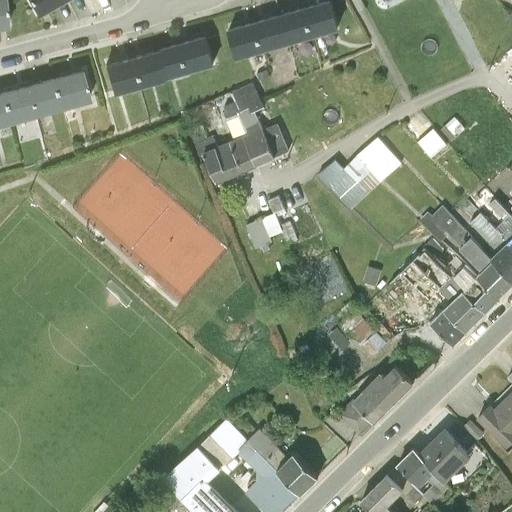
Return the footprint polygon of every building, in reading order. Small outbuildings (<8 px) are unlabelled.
[(5,0),(0,0),(0,26),(9,26),(5,0)] [(60,0),(33,0),(39,12),(60,0)] [(330,0),(324,0),(229,26),(237,56),(338,28),(330,0)] [(206,34),(105,63),(113,91),(214,62),(206,34)] [(81,67),(0,90),(0,122),(91,98),(81,67)] [(246,127),(259,121),(255,111),(265,107),(253,82),(231,91),(235,101),(226,104),(231,116),(230,117),(239,135),(248,132),(246,127)] [(464,128),(454,118),(440,129),(451,141),(464,128)] [(246,127),(248,132),(239,135),(217,145),(203,150),(204,153),(216,181),(275,156),(262,129),(259,121),(246,127)] [(262,129),(275,156),(290,149),(277,122),(262,129)] [(203,150),(217,145),(212,134),(207,137),(201,123),(189,128),(200,155),(204,153),(203,150)] [(447,145),(433,128),(416,142),(430,159),(447,145)] [(341,163),(323,178),(349,208),(402,163),(378,137),(345,168),(341,163)] [(459,251),(471,238),(443,208),(429,222),(459,251)] [(314,237),(302,209),(274,220),(281,240),(286,249),(314,237)] [(274,220),(271,214),(245,223),(255,249),(281,240),(274,220)] [(482,271),(490,262),(471,238),(459,251),(482,271)] [(511,247),(508,244),(490,262),(511,284),(511,247)] [(477,276),(500,298),(511,286),(511,284),(490,262),(482,271),(477,276)] [(461,292),(484,315),(500,298),(477,276),(461,292)] [(443,310),(466,333),(484,315),(461,292),(443,310)] [(430,323),(452,345),(466,333),(443,310),(430,323)] [(352,402),(373,424),(411,385),(390,363),(352,402)] [(511,443),(511,391),(496,405),(493,402),(476,421),(505,450),(511,443)] [(337,415),(358,438),(373,424),(352,402),(337,415)] [(162,477),(196,511),(235,511),(205,481),(247,441),(227,418),(162,477)] [(469,458),(442,430),(417,455),(435,474),(444,483),(469,458)] [(417,455),(413,450),(397,465),(419,489),(435,474),(417,455)] [(276,469),(300,497),(318,478),(290,453),(276,469)] [(246,495),(262,511),(282,511),(300,497),(276,469),(246,495)] [(381,511),(402,492),(386,477),(360,501),(371,511),(381,511)]
